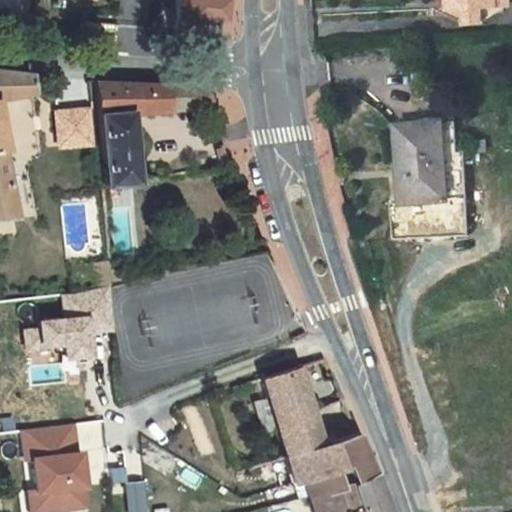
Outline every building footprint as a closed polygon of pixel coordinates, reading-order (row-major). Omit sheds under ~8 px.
[(185,0),(184,21),(231,25),(233,0),(185,0)] [(0,127),(15,126),(14,104),(0,102),(0,127)] [(115,143),(208,130),(202,107),(198,103),(192,102),(74,110),(82,209),(121,206),(115,143)] [(390,206),(391,243),(468,242),(466,158),(460,158),(460,127),(399,128),(401,206),(390,206)] [(75,287),(77,310),(91,309),(89,285),(75,287)] [(292,355),(298,383),(315,377),(304,351),(292,355)] [(303,430),(293,385),(256,399),(277,473),(311,464),(303,430)] [(196,401),(181,407),(200,456),(215,450),(196,401)] [(22,426),(28,511),(44,511),(93,508),(88,444),(79,445),(77,422),(22,426)] [(127,480),(127,451),(113,451),(112,480),(127,480)] [(311,464),(277,473),(284,501),(296,499),(321,494),(326,508),(339,504),(366,492),(349,453),(311,464)] [(127,511),(145,511),(148,511),(145,480),(125,482),(127,511)] [(374,511),(366,492),(339,504),(342,511),(374,511)] [(321,494),(296,499),(298,511),(312,511),(326,508),(321,494)]
